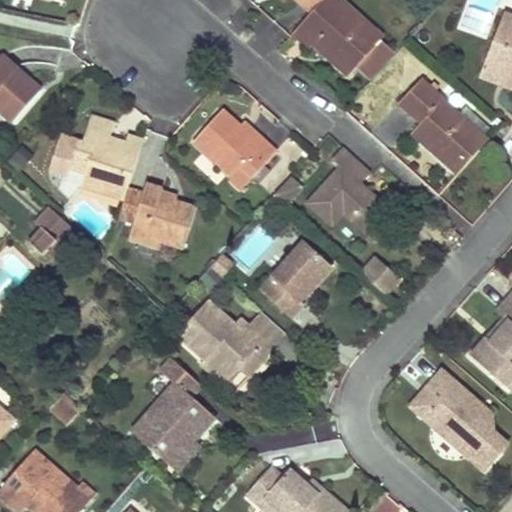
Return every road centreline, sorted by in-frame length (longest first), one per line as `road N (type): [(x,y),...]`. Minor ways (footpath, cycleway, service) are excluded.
road 1 (residential): [(437,511),(367,450),(354,419),(356,395),(374,362),(511,206)]
road 2 (residential): [(134,0),(152,39),(246,64),(317,126)]
